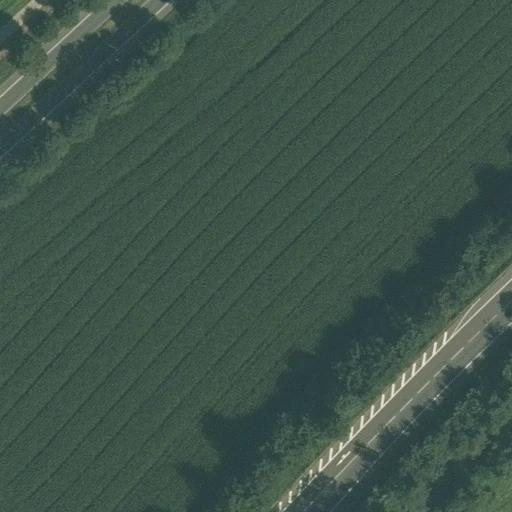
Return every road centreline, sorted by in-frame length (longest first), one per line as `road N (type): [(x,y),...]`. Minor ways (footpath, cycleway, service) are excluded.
road 1 (primary): [(301,511),(511,294)]
road 2 (secondary): [(148,0),(0,135)]
